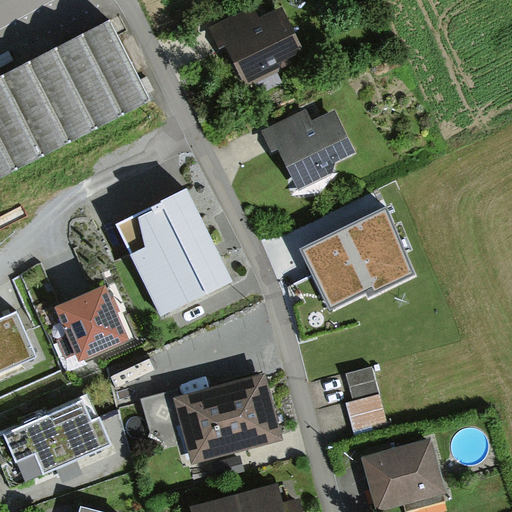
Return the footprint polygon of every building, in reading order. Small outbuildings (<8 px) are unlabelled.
[(226,45),(246,87),(280,69),(282,62),(304,51),(282,6),(260,17),(254,6),(209,29),(219,48),(226,45)] [(0,177),(149,101),(111,24),(0,78),(0,177)] [(273,153),(279,150),(299,190),(334,173),(336,162),(356,152),(335,111),(312,122),(306,109),(262,131),(273,153)] [(189,189),(115,224),(160,319),(234,284),(189,189)] [(346,228),(303,249),(331,308),(365,290),(369,297),(416,275),(387,208),(346,228)] [(130,338),(107,287),(58,309),(70,335),(58,340),(66,358),(76,353),(80,361),(130,338)] [(43,358),(49,355),(28,308),(21,311),(43,358)] [(17,311),(0,318),(0,371),(37,355),(17,311)] [(346,404),(354,432),(388,422),(372,367),(345,375),(353,402),(346,404)] [(185,437),(191,463),(283,439),(266,374),(174,398),(172,390),(142,399),(152,432),(164,442),(185,437)] [(80,398),(0,432),(0,443),(10,466),(32,457),(41,478),(112,448),(98,416),(90,420),(80,398)] [(361,458),(376,511),(379,511),(405,505),(406,511),(409,511),(446,502),(443,493),(447,492),(431,438),(361,458)] [(213,462),(215,471),(245,464),(243,454),(213,462)] [(190,511),(302,511),(299,500),(283,504),(277,483),(190,507),(190,511)]
